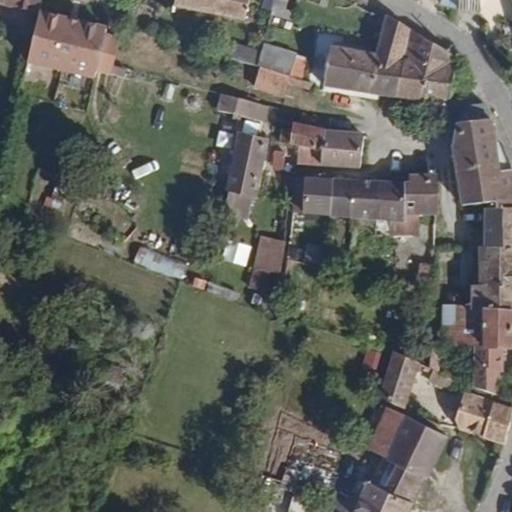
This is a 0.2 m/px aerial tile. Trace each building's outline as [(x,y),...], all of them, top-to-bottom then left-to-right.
[(258,0),(179,0),(178,5),(250,26),(258,0)] [(473,0),(456,0),(455,10),(471,13),(473,0)] [(109,37),(112,29),(43,9),(30,56),(98,76),(100,70),(109,37)] [(406,103),(414,68),(426,38),(395,16),(390,27),(397,33),(385,59),(341,51),(331,93),(406,103)] [(118,62),(125,41),(109,37),(100,70),(114,75),(118,62)] [(464,107),(470,71),(426,38),(414,68),(406,103),(415,104),(430,107),(443,108),(439,120),(458,124),(464,107)] [(236,42),(232,58),(256,65),(261,50),(236,42)] [(297,81),(304,56),(271,45),(263,70),(266,71),(297,81)] [(291,102),(297,81),(266,71),(260,92),(291,102)] [(269,126),(274,109),(244,100),(239,117),(269,126)] [(511,206),(511,158),(508,148),(504,143),(501,142),(498,123),(488,104),(481,106),(480,112),(468,130),(464,154),(463,184),(467,211),(502,208),(511,206)] [(365,175),(372,145),(322,133),(300,128),(298,135),(288,132),(283,146),(305,152),(330,159),(328,169),(365,175)] [(264,141),(267,134),(249,129),(247,136),(250,137),(264,141)] [(261,200),(279,145),(264,141),(250,137),(233,192),(261,200)] [(328,169),(330,159),(305,152),(301,165),(309,166),(328,169)] [(437,221),(441,183),(415,182),(414,194),(408,194),(407,219),(437,221)] [(335,222),(338,188),(311,185),(308,189),(304,189),(301,202),(306,204),(305,214),(299,213),(294,245),(306,245),(309,219),(335,222)] [(378,226),(382,192),(338,188),(335,222),(359,224),(358,230),(377,232),(378,226)] [(407,219),(408,194),(382,192),(378,226),(406,229),(406,228),(407,219)] [(511,206),(502,208),(502,214),(492,214),(489,252),(511,253),(511,206)] [(419,237),(420,229),(406,228),(406,229),(405,235),(419,237)] [(281,277),(284,255),(258,251),(254,271),(281,277)] [(511,318),(511,306),(511,253),(489,252),(486,291),(471,291),(470,315),(486,316),(511,318)] [(484,355),(486,316),(470,315),(442,313),(441,331),(436,334),(435,337),(434,342),(434,347),(438,352),(442,353),(477,355),(484,355)] [(510,356),(511,318),(486,316),(484,355),(503,355),(510,356)] [(403,408),(418,363),(394,354),(380,397),(403,408)] [(502,378),(503,355),(484,355),(477,355),(476,376),(498,378),(502,378)] [(498,405),(498,378),(476,376),(475,385),(469,385),(469,395),(498,405)] [(454,400),(457,390),(438,383),(434,392),(454,400)] [(508,455),(511,433),(511,417),(471,401),(461,431),(465,436),(464,440),(495,450),(508,455)] [(445,437),(406,417),(405,418),(386,410),(369,451),(383,459),(424,480),(445,437)] [(383,459),(371,485),(367,483),(361,498),(388,511),(408,511),(424,480),(383,459)] [(387,511),(360,498),(352,496),(350,502),(333,497),(328,511),(387,511)]
